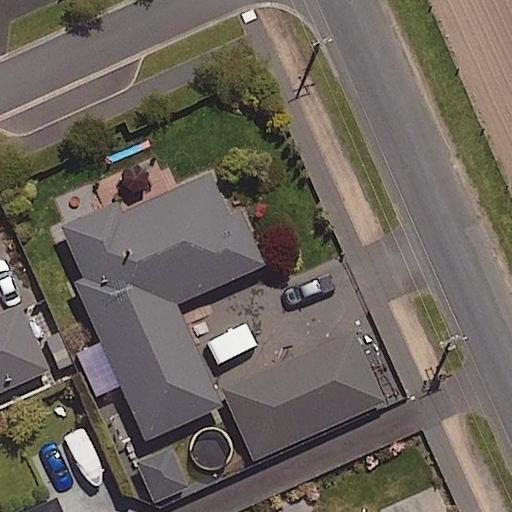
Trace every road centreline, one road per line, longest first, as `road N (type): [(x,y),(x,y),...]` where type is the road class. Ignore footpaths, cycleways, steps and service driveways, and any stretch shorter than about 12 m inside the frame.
road 1 (tertiary): [(511,361),(350,0)]
road 2 (residential): [(0,92),(212,0)]
